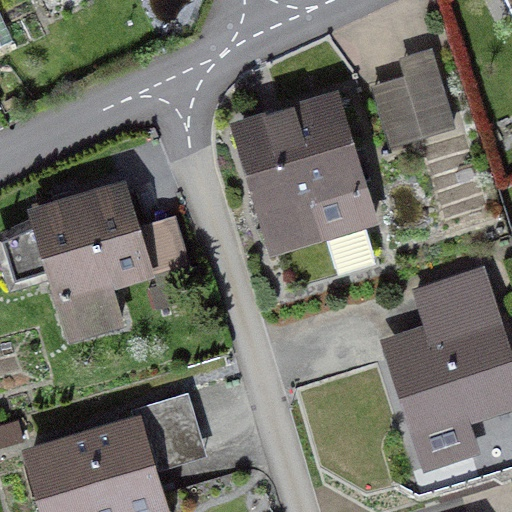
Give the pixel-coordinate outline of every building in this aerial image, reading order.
[(0,44),(13,39),(0,10),(0,44)] [(390,145),(456,125),(432,45),(399,55),(404,72),(371,82),(390,145)] [(338,83),(230,115),(270,251),(378,219),(338,83)] [(126,321),(114,282),(189,260),(175,210),(140,220),(127,173),(85,185),(84,181),(53,190),(54,194),(27,202),(31,217),(0,225),(0,256),(8,285),(49,273),(68,338),(126,321)] [(425,322),(382,336),(423,469),(482,450),(473,419),(511,407),(511,344),(487,263),(414,285),(425,322)] [(197,426),(187,392),(140,406),(150,440),(197,426)] [(145,511),(170,505),(150,440),(140,406),(21,442),(42,511),(145,511)]
